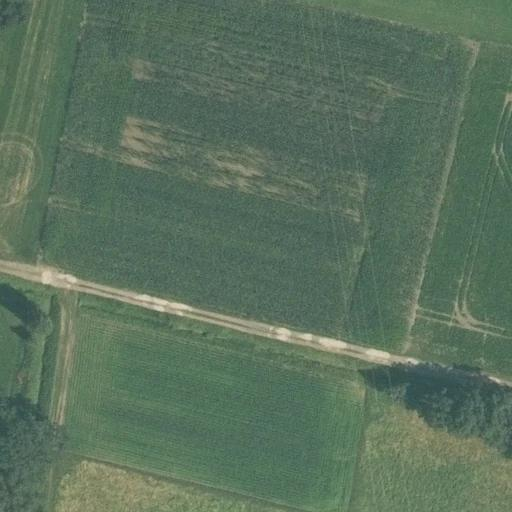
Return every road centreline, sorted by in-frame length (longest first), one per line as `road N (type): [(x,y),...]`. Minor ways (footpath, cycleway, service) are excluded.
road 1 (track): [(511,398),(0,276)]
road 2 (track): [(78,295),(52,511)]
